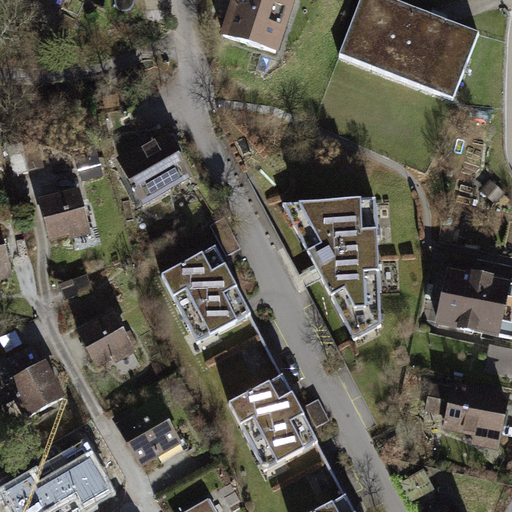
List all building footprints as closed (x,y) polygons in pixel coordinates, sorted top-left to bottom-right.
[(294,0),(240,0),(225,46),(274,62),(294,0)] [(457,101),(483,37),(391,0),(362,0),(341,53),(457,101)] [(170,139),(117,166),(141,212),(194,184),(170,139)] [(82,197),(43,206),(53,250),(92,240),(82,197)] [(381,321),(375,202),(312,205),(312,218),(293,227),(343,322),(381,321)] [(0,285),(14,282),(1,231),(0,231),(0,285)] [(226,258),(172,286),(208,354),(262,325),(226,258)] [(511,286),(452,273),(444,307),(440,325),(511,341),(511,286)] [(116,320),(79,338),(98,379),(136,361),(116,320)] [(36,347),(8,362),(18,381),(46,366),(36,347)] [(33,427),(69,406),(46,369),(11,390),(33,427)] [(511,403),(433,385),(426,416),(450,422),(447,432),(502,446),(511,403)] [(294,388),(240,417),(278,487),(332,458),(294,388)] [(166,417),(125,439),(143,474),(185,453),(166,417)] [(117,511),(124,509),(91,446),(58,464),(66,480),(22,504),(25,511),(117,511)]
